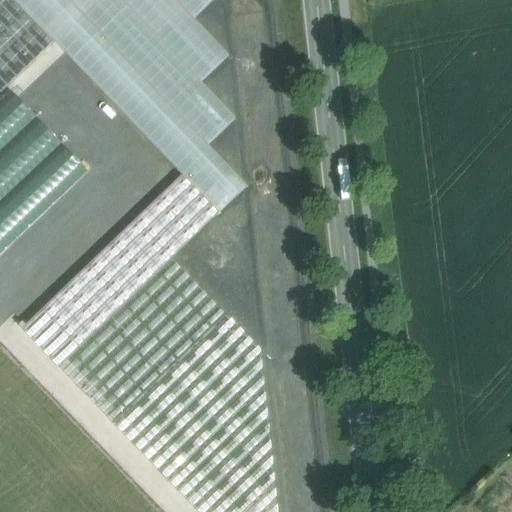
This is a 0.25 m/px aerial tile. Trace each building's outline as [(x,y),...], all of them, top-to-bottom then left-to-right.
[(0,0),(0,94),(54,43),(13,0),(0,0)] [(13,0),(54,43),(182,176),(218,214),(246,187),(207,146),(235,120),(200,83),(228,57),(193,20),(213,0),(13,0)] [(9,90),(0,98),(0,255),(87,172),(9,90)] [(87,173),(0,256),(0,300),(22,323),(132,219),(87,173)] [(182,176),(135,221),(171,259),(218,214),(182,176)] [(22,323),(19,327),(59,368),(171,259),(135,221),(132,218),(132,219),(22,323)] [(171,259),(59,368),(112,424),(113,424),(225,316),(171,259)] [(113,424),(112,424),(197,511),(277,511),(260,351),(226,315),(225,316),(113,424)]
